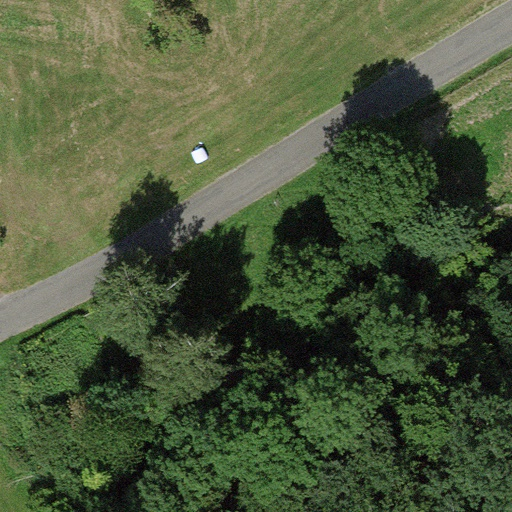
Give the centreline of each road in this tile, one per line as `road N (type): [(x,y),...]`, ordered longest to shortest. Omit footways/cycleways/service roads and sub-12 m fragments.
road 1 (unclassified): [(0,324),(511,28)]
road 2 (track): [(511,210),(408,217),(300,243),(239,219),(218,200)]
